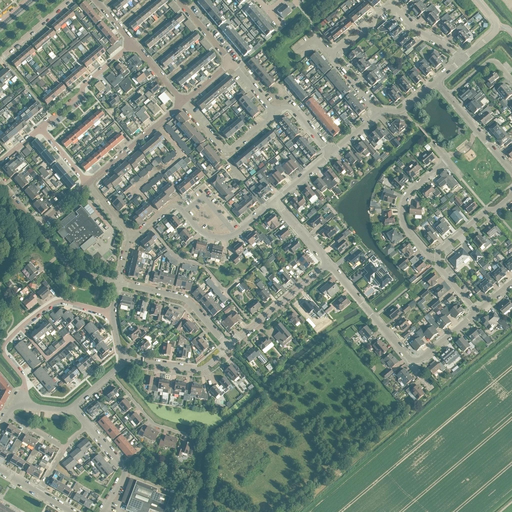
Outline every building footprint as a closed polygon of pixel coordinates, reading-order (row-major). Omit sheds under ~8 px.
[(158,10),(163,5),(159,0),(154,4),(158,10)] [(201,7),(204,11),(212,5),(208,0),(201,7)] [(245,0),(237,0),(236,1),(239,5),(237,7),(240,10),(245,5),(243,2),(245,0)] [(424,5),(420,1),(421,0),(416,0),(413,3),(415,5),(410,9),(414,13),(422,7),(424,5)] [(365,3),(363,1),(359,5),(366,13),(370,9),(365,3)] [(84,11),(89,7),(85,2),(80,6),(84,11)] [(122,8),(118,3),(113,7),(117,12),(120,10),(122,12),(125,15),(127,13),(124,10),(123,8),(122,8)] [(153,14),(158,10),(154,4),(149,9),(153,14)] [(283,19),(287,16),(291,12),(285,4),(277,11),(283,19)] [(359,5),(359,4),(355,8),(362,16),(366,13),(359,5)] [(212,5),(204,11),(208,15),(215,9),(212,5)] [(425,11),(426,10),(427,9),(424,5),(422,7),(414,13),(418,17),(425,11)] [(243,14),(245,12),(248,16),(256,10),(252,6),(248,9),(246,6),(241,11),(243,14)] [(88,16),(93,11),(89,7),(84,11),(88,16)] [(429,23),(436,16),(439,13),(434,7),(432,8),(428,12),(430,15),(425,18),(429,23)] [(358,20),(362,16),(355,8),(351,11),(358,20)] [(148,18),(153,14),(149,9),(144,13),(148,18)] [(208,15),(211,19),(219,13),(215,9),(208,15)] [(256,10),(248,16),(252,20),(259,14),(256,10)] [(70,20),(71,19),(75,16),(71,11),(66,15),(70,20)] [(92,20),(97,16),(93,11),(88,16),(92,20)] [(354,23),(358,20),(351,11),(346,15),(354,23)] [(143,22),(148,18),(144,13),(139,17),(143,22)] [(219,13),(211,19),(215,23),(222,17),(219,13)] [(259,14),(252,20),(255,25),(263,18),(259,14)] [(65,24),(70,20),(66,15),(61,19),(65,24)] [(179,24),(180,23),(184,20),(180,15),(175,19),(179,24)] [(96,25),(97,24),(101,21),(97,16),(92,20),(96,25)] [(432,27),(440,20),(436,16),(429,23),(432,27)] [(451,19),(449,16),(443,22),(444,24),(440,28),(444,32),(451,25),(454,23),(451,19)] [(138,27),(143,22),(139,17),(134,21),(138,27)] [(224,26),(230,22),(228,19),(226,21),(222,17),(215,23),(219,27),(222,24),(224,26)] [(263,18),(255,25),(259,29),(266,23),(263,18)] [(346,20),(345,18),(340,21),(347,29),(352,26),(347,20),(346,20)] [(61,28),(65,24),(61,19),(57,23),(61,28)] [(174,28),(179,24),(175,19),(170,23),(174,28)] [(133,31),(138,27),(134,21),(129,25),(133,31)] [(340,21),(336,25),(338,27),(343,33),(347,29),(340,21)] [(386,22),(378,29),(380,32),(388,30),(390,33),(398,26),(394,21),(389,25),(386,22)] [(230,22),(224,26),(226,29),(222,32),(226,36),(233,30),(235,29),(232,24),(230,22)] [(56,32),(61,28),(57,23),(52,27),(55,31),(56,32)] [(101,32),(106,27),(102,23),(97,27),(101,32)] [(169,32),(174,28),(170,23),(165,27),(169,32)] [(266,23),(259,29),(262,33),(270,27),(266,23)] [(458,27),(454,23),(451,25),(444,32),(447,36),(456,29),(455,28),(458,27)] [(338,27),(336,25),(332,29),(338,37),(343,33),(338,27)] [(394,41),(399,37),(398,35),(402,31),(398,26),(390,33),(394,38),(392,39),(394,41)] [(462,27),(457,31),(459,33),(455,37),(458,41),(466,35),(469,32),(466,28),(464,26),(462,27)] [(101,32),(105,37),(110,32),(106,27),(101,32)] [(171,35),(169,32),(165,27),(160,32),(164,37),(167,35),(168,37),(169,36),(172,40),(174,38),(171,35)] [(270,27),(262,33),(266,37),(264,39),(266,41),(272,37),(269,34),(273,31),(270,27)] [(332,29),(331,28),(327,31),(324,35),(329,41),(332,39),(334,41),(338,37),(332,29)] [(51,39),(56,35),(55,34),(51,30),(47,34),(51,39)] [(226,36),(230,40),(237,34),(233,30),(226,36)] [(106,43),(109,41),(114,37),(110,32),(105,37),(107,39),(104,41),(106,43)] [(169,42),(164,37),(160,32),(155,36),(159,41),(162,38),(167,44),(169,42)] [(466,35),(458,41),(462,45),(466,41),(468,44),(473,39),(471,37),(472,36),(469,32),(466,35)] [(191,38),(195,43),(200,38),(196,33),(191,38)] [(46,43),(51,39),(47,34),(42,38),(46,43)] [(230,40),(233,44),(240,38),(237,34),(230,40)] [(154,45),(159,41),(155,36),(150,40),(154,45)] [(410,40),(406,36),(401,39),(399,37),(394,41),(396,44),(398,42),(402,47),(404,46),(410,40)] [(115,44),(117,42),(118,41),(114,37),(109,41),(113,46),(115,44)] [(42,47),(46,43),(42,38),(37,42),(42,47)] [(186,42),(190,47),(195,43),(191,38),(186,42)] [(244,42),(240,38),(233,44),(237,49),(244,42)] [(406,55),(413,50),(411,48),(416,44),(411,39),(410,40),(404,46),(408,50),(405,53),(406,55)] [(149,49),(153,46),(154,45),(150,40),(145,44),(149,49)] [(37,51),(42,47),(37,42),(33,46),(37,51)] [(181,46),(185,51),(190,47),(186,42),(181,46)] [(237,49),(240,53),(247,47),(244,42),(237,49)] [(181,46),(176,50),(180,55),(185,51),(181,46)] [(30,56),(35,52),(31,47),(26,51),(30,56)] [(101,56),(105,52),(102,48),(101,47),(96,51),(101,56)] [(247,47),(240,53),(244,57),(248,54),(250,56),(255,52),(255,51),(253,49),(251,51),(247,47)] [(362,55),(364,54),(358,47),(347,56),(351,61),(355,57),(357,59),(362,55)] [(180,65),(185,61),(180,55),(176,50),(171,54),(175,60),(178,58),(179,60),(177,62),(180,65)] [(26,60),(30,56),(26,51),(21,55),(26,60)] [(96,60),(101,56),(96,51),(92,55),(96,60)] [(206,56),(211,61),(216,57),(211,52),(206,56)] [(435,68),(441,64),(437,59),(440,57),(435,52),(430,56),(432,58),(429,61),(435,68)] [(311,64),(320,57),(316,53),(310,58),(312,61),(310,63),(311,64)] [(358,69),(366,63),(363,59),(364,58),(363,57),(366,55),(364,53),(364,54),(362,55),(357,59),(359,61),(355,65),(358,69)] [(177,62),(175,60),(171,54),(166,59),(170,64),(173,61),(175,63),(172,66),(175,69),(177,67),(180,65),(177,62)] [(21,64),(26,60),(21,55),(17,59),(21,64)] [(91,64),(96,60),(92,55),(87,59),(91,64)] [(135,55),(128,62),(131,66),(133,68),(131,70),(133,72),(137,69),(140,67),(142,65),(143,64),(135,55)] [(206,66),(211,61),(206,56),(201,60),(206,66)] [(317,67),(323,61),(320,57),(311,64),(313,66),(315,64),(317,67)] [(16,68),(20,65),(21,64),(17,59),(12,63),(16,68)] [(87,68),(91,64),(87,59),(82,63),(83,64),(87,68)] [(161,63),(165,68),(170,64),(166,59),(161,63)] [(256,62),(253,59),(247,63),(251,68),(259,61),(258,59),(256,60),(256,61),(256,62)] [(426,76),(431,72),(427,68),(429,66),(424,59),(419,64),(422,67),(419,69),(426,76)] [(201,60),(196,65),(201,70),(203,67),(208,73),(210,71),(206,66),(201,60)] [(255,72),(260,67),(258,65),(261,63),(259,61),(251,68),(255,72)] [(318,73),(327,66),(323,61),(317,67),(319,69),(317,71),(318,73)] [(366,63),(358,69),(362,73),(366,70),(368,72),(373,68),(374,67),(376,65),(374,63),(371,65),(368,61),(366,63)] [(127,70),(124,67),(121,64),(116,68),(121,74),(118,77),(122,82),(122,81),(130,74),(127,70)] [(196,74),(201,70),(196,65),(191,69),(196,74)] [(324,75),(330,70),(327,66),(318,73),(320,74),(322,73),(324,75)] [(82,76),(86,72),(83,68),(82,67),(77,70),(82,76)] [(262,69),(260,67),(255,72),(258,76),(266,69),(264,67),(262,69)] [(366,78),(369,82),(377,76),(380,73),(374,67),(373,68),(368,72),(370,74),(366,78)] [(416,85),(421,81),(417,75),(419,74),(414,68),(409,72),(412,75),(409,77),(416,85)] [(9,74),(5,69),(4,70),(1,72),(0,73),(7,81),(10,79),(11,80),(16,77),(11,71),(9,74)] [(191,69),(186,73),(191,78),(196,74),(191,69)] [(262,80),(267,75),(265,73),(268,71),(266,69),(258,76),(262,80)] [(77,80),(82,76),(77,70),(73,74),(77,80)] [(137,75),(134,78),(139,83),(146,77),(147,78),(150,76),(151,75),(147,70),(142,74),(141,72),(137,75)] [(328,82),(330,80),(336,75),(332,71),(326,76),(328,78),(326,80),(328,82)] [(117,79),(112,73),(106,78),(109,82),(111,85),(114,88),(122,82),(118,77),(118,78),(117,79)] [(186,82),(191,78),(186,73),(181,77),(186,82)] [(377,83),(379,85),(381,83),(385,79),(380,73),(377,76),(369,82),(373,86),(377,83)] [(490,89),(496,84),(494,81),(499,78),(494,73),(487,79),(489,82),(486,85),(490,89)] [(32,77),(29,74),(25,77),(30,82),(34,79),(32,77)] [(72,84),(77,80),(73,74),(68,78),(72,84)] [(269,78),(267,75),(262,80),(265,84),(273,77),(272,75),(269,78)] [(331,86),(339,79),(336,75),(330,80),(332,82),(329,84),(331,86)] [(231,86),(235,83),(230,76),(225,80),(231,86)] [(288,85),(293,80),(290,76),(284,81),(288,85)] [(404,76),(399,80),(402,83),(399,85),(403,89),(406,93),(411,89),(409,86),(411,84),(409,82),(406,78),(404,76)] [(181,87),(186,82),(181,77),(176,81),(181,87)] [(273,81),(275,79),(273,77),(265,84),(269,88),(274,83),(272,81),(273,80),(273,81)] [(68,87),(72,84),(68,78),(63,82),(65,84),(68,87)] [(127,93),(132,89),(129,85),(131,83),(127,78),(119,85),(127,93)] [(337,88),(343,83),(339,79),(331,86),(332,88),(335,86),(337,88)] [(229,93),(233,89),(231,86),(225,80),(221,83),(227,90),(229,93)] [(291,90),(297,85),(293,80),(288,85),(291,90)] [(105,87),(100,81),(94,86),(100,93),(102,91),(103,92),(105,91),(106,92),(104,94),(105,96),(111,90),(107,86),(105,87)] [(151,100),(153,98),(155,97),(153,94),(159,89),(155,83),(148,89),(150,90),(145,95),(150,101),(151,100)] [(221,83),(217,87),(223,93),(225,96),(229,93),(227,90),(221,83)] [(338,94),(346,87),(343,83),(337,88),(339,91),(336,92),(338,94)] [(376,87),(372,91),(374,93),(378,89),(383,85),(381,83),(379,85),(376,87)] [(61,93),(66,89),(61,84),(57,88),(61,93)] [(295,94),(300,89),(297,85),(291,90),(295,94)] [(507,88),(505,85),(500,89),(497,86),(492,90),(497,95),(499,93),(502,96),(509,89),(508,87),(507,88)] [(389,89),(385,92),(388,95),(395,103),(400,98),(396,94),(399,92),(394,86),(390,90),(389,89)] [(219,97),(223,93),(217,87),(213,90),(219,97)] [(344,97),(350,91),(346,87),(338,94),(339,96),(342,94),(344,97)] [(57,97),(61,93),(57,88),(52,92),(57,97)] [(470,92),(467,88),(459,95),(464,101),(470,95),(472,98),(477,94),(473,89),(470,92)] [(164,104),(169,99),(164,93),(166,91),(164,89),(160,92),(162,95),(158,98),(160,100),(164,104)] [(298,98),(304,93),(300,89),(295,94),(298,98)] [(506,106),(511,102),(508,99),(511,95),(511,93),(511,92),(511,91),(509,89),(502,96),(504,99),(502,101),(506,106)] [(138,106),(144,100),(142,98),(141,96),(143,95),(143,94),(144,93),(140,90),(137,93),(139,95),(133,100),(136,104),(138,106)] [(214,100),(219,97),(213,90),(209,94),(214,100)] [(52,101),(57,97),(52,92),(47,96),(52,101)] [(477,101),(484,95),(481,92),(479,94),(474,98),(477,101)] [(122,99),(118,94),(117,93),(114,95),(112,93),(108,97),(110,99),(108,101),(113,106),(122,99)] [(302,102),(306,99),(307,97),(304,93),(298,98),(302,102)] [(210,104),(214,100),(209,94),(205,97),(210,104)] [(345,105),(354,98),(350,94),(344,99),(346,101),(344,103),(345,105)] [(475,101),(468,107),(474,114),(479,110),(480,112),(483,110),(481,108),(484,106),(481,102),(486,98),(484,95),(477,101),(476,100),(475,101)] [(47,105),(52,101),(47,96),(43,100),(47,105)] [(247,99),(245,96),(239,101),(242,105),(249,99),(248,98),(247,99)] [(208,110),(212,106),(210,104),(205,97),(200,101),(208,110)] [(155,104),(157,103),(153,98),(151,100),(153,102),(151,103),(147,106),(155,115),(160,111),(155,104)] [(316,102),(312,98),(305,104),(308,108),(316,102)] [(351,107),(357,102),(354,98),(345,105),(347,107),(349,105),(351,107)] [(246,110),(252,105),(250,102),(251,101),(249,99),(242,105),(246,110)] [(43,109),(37,102),(35,100),(30,104),(38,113),(39,112),(40,112),(42,110),(42,109),(43,109)] [(208,110),(200,101),(196,104),(202,111),(204,109),(206,112),(208,110)] [(318,105),(316,102),(308,108),(312,112),(319,106),(321,104),(321,103),(318,105)] [(352,113),(361,106),(357,102),(351,107),(353,110),(351,111),(352,113)] [(38,113),(30,104),(26,107),(34,116),(35,115),(35,116),(38,113)] [(129,108),(127,105),(121,110),(123,112),(121,114),(124,117),(126,116),(126,117),(128,119),(130,118),(129,118),(134,114),(137,112),(134,108),(132,109),(131,107),(129,108)] [(254,107),(252,105),(246,110),(249,114),(256,108),(255,106),(254,107)] [(315,116),(323,110),(319,106),(312,112),(315,116)] [(358,116),(364,110),(361,106),(352,113),(354,115),(356,113),(358,116)] [(31,119),(34,117),(33,117),(34,116),(26,107),(22,111),(29,120),(31,119)] [(143,123),(149,118),(144,113),(146,111),(143,107),(140,109),(141,110),(135,115),(137,117),(140,119),(143,123)] [(484,126),(488,122),(492,119),(490,116),(493,113),(488,107),(482,112),(484,115),(479,120),(484,126)] [(253,118),(259,113),(257,110),(258,109),(256,108),(249,114),(253,118)] [(319,121),(326,114),(323,110),(315,116),(319,121)] [(29,120),(22,111),(17,115),(21,119),(25,124),(26,123),(27,123),(29,121),(29,120)] [(99,120),(101,119),(104,116),(100,111),(94,115),(99,120)] [(179,123),(186,116),(183,112),(175,118),(179,123)] [(323,125),(330,119),(326,114),(319,121),(323,125)] [(93,125),(99,120),(94,115),(89,120),(93,125)] [(182,127),(187,123),(190,121),(186,116),(179,123),(182,126),(182,127)] [(278,123),(282,127),(290,120),(290,119),(287,119),(285,117),(283,119),(281,116),(276,121),(278,123)] [(141,127),(134,119),(132,117),(130,118),(132,120),(132,121),(126,127),(124,124),(121,126),(125,131),(128,129),(132,134),(141,127)] [(25,124),(21,119),(17,123),(22,130),(24,129),(27,127),(26,126),(27,126),(25,124)] [(326,129),(333,123),(330,119),(323,125),(326,129)] [(88,130),(93,125),(89,120),(83,124),(88,130)] [(239,120),(235,123),(240,129),(244,125),(241,121),(239,120)] [(285,132),(292,125),(291,123),(291,121),(290,120),(282,127),(285,132)] [(399,133),(407,126),(407,125),(403,121),(396,121),(391,125),(392,126),(389,129),(392,132),(394,134),(397,132),(399,133)] [(497,124),(495,121),(489,126),(491,129),(490,130),(489,131),(491,133),(492,133),(493,135),(501,128),(497,124)] [(22,130),(17,123),(12,126),(18,133),(19,132),(20,133),(22,130)] [(183,133),(190,126),(187,123),(182,127),(182,126),(179,128),(183,133)] [(235,123),(231,127),(236,132),(240,129),(235,123)] [(330,133),(337,127),(333,123),(326,129),(330,133)] [(82,134),(88,130),(83,124),(78,129),(82,134)] [(288,136),(297,128),(294,127),(292,125),(285,132),(288,136)] [(15,136),(18,134),(18,133),(12,126),(8,130),(14,137),(15,136)] [(186,136),(194,130),(190,126),(183,133),(186,136)] [(228,127),(226,129),(227,130),(232,136),(236,132),(231,127),(229,128),(228,127)] [(333,137),(340,131),(337,127),(330,133),(333,137)] [(292,140),(300,134),(298,131),(298,129),(297,128),(288,136),(292,140)] [(379,128),(374,132),(381,140),(383,138),(389,141),(393,138),(386,130),(383,132),(379,128)] [(498,142),(506,135),(501,128),(493,135),(495,137),(494,137),(496,140),(497,139),(498,141),(498,142)] [(77,139),(82,134),(78,129),(72,134),(77,139)] [(11,140),(14,138),(13,137),(14,137),(8,130),(4,134),(9,141),(11,140)] [(190,140),(191,139),(197,134),(194,130),(186,136),(190,140)] [(225,132),(222,134),(227,139),(232,136),(227,130),(225,132)] [(3,134),(1,131),(0,131),(0,138),(1,139),(5,144),(6,143),(7,144),(9,141),(4,134),(3,134)] [(271,131),(267,135),(271,140),(273,139),(276,137),(274,135),(271,131)] [(161,144),(162,144),(160,142),(164,139),(158,132),(154,135),(155,137),(161,144)] [(375,148),(377,146),(376,144),(381,140),(374,132),(369,136),(373,141),(371,143),(374,146),(375,148)] [(195,143),(202,137),(198,133),(197,134),(191,139),(195,143)] [(403,138),(404,137),(402,133),(396,137),(400,143),(404,140),(403,138)] [(71,144),(77,139),(72,134),(67,138),(71,144)] [(119,144),(124,139),(120,134),(114,139),(119,144)] [(267,135),(262,138),(267,144),(269,142),(270,143),(272,141),(271,140),(267,135)] [(506,147),(510,143),(511,141),(510,139),(506,135),(498,142),(500,144),(499,144),(501,147),(502,146),(504,144),(506,147)] [(157,148),(161,144),(155,137),(151,140),(157,148)] [(198,147),(205,141),(202,137),(195,143),(198,147)] [(299,147),(307,140),(307,139),(304,139),(302,137),(295,143),(299,147)] [(66,148),(71,144),(67,138),(61,143),(66,148)] [(262,138),(258,142),(263,147),(265,146),(267,144),(262,138)] [(36,149),(42,145),(37,139),(32,144),(36,149)] [(113,148),(119,144),(114,139),(109,143),(113,148)] [(400,145),(399,144),(395,139),(391,143),(395,147),(396,149),(400,145)] [(153,151),(157,148),(151,140),(147,144),(153,151)] [(302,152),(309,145),(308,143),(308,141),(307,140),(299,147),(302,152)] [(258,142),(254,145),(259,151),(261,149),(263,147),(258,142)] [(361,154),(362,153),(365,156),(369,153),(372,157),(376,154),(370,147),(367,144),(365,145),(362,142),(355,148),(361,154)] [(108,153),(113,148),(109,143),(103,148),(108,153)] [(200,154),(201,152),(207,147),(204,143),(196,149),(200,154)] [(150,154),(153,151),(147,144),(143,147),(150,154)] [(41,155),(46,150),(42,145),(36,149),(41,155)] [(254,145),(250,149),(255,154),(259,151),(254,145)] [(306,156),(314,148),(311,147),(309,145),(302,152),(306,156)] [(205,156),(212,150),(208,146),(207,147),(201,152),(205,156)] [(146,157),(150,154),(143,147),(140,150),(146,157)] [(26,157),(31,153),(30,152),(27,148),(22,152),(25,156),(26,157)] [(102,158),(108,153),(103,148),(98,152),(102,158)] [(309,160),(313,157),(317,154),(315,151),(315,149),(314,148),(306,156),(309,160)] [(250,149),(246,152),(251,158),(253,156),(254,157),(256,155),(255,154),(250,149)] [(46,160),(51,156),(46,150),(41,155),(46,160)] [(208,160),(215,154),(212,150),(205,156),(208,160)] [(141,162),(141,161),(145,158),(139,151),(134,154),(141,162)] [(97,162),(102,158),(98,152),(92,157),(97,162)] [(246,152),(242,156),(246,161),(248,160),(250,158),(251,158),(246,152)] [(358,156),(356,158),(351,152),(345,157),(352,165),(357,161),(359,164),(362,161),(358,156)] [(432,161),(435,159),(429,152),(425,156),(421,159),(423,162),(426,166),(426,165),(427,165),(429,164),(429,163),(432,161)] [(138,167),(137,165),(141,162),(134,154),(130,158),(132,159),(138,167)] [(211,164),(218,157),(215,154),(208,160),(211,164)] [(13,163),(11,161),(2,169),(6,173),(11,169),(12,168),(22,160),(23,159),(20,155),(17,158),(18,159),(13,163)] [(293,172),(298,168),(294,163),(296,161),(291,155),(288,157),(291,160),(287,164),(293,172)] [(50,166),(52,165),(56,161),(51,156),(46,160),(50,166)] [(242,156),(237,159),(242,165),(244,163),(245,164),(246,164),(247,163),(246,161),(242,156)] [(91,167),(97,162),(92,157),(87,162),(91,167)] [(222,166),(220,163),(222,162),(218,157),(211,164),(209,165),(211,167),(212,165),(214,167),(217,171),(222,166)] [(134,170),(138,167),(132,159),(128,163),(131,166),(134,170)] [(237,159),(233,163),(238,168),(242,165),(237,159)] [(6,173),(11,178),(16,173),(14,171),(22,164),(24,163),(22,160),(12,168),(11,169),(6,173)] [(343,165),(339,161),(333,166),(340,174),(345,170),(349,175),(353,172),(348,167),(345,163),(343,165)] [(86,172),(91,167),(87,162),(81,166),(86,172)] [(128,173),(132,169),(126,162),(121,165),(128,173)] [(57,173),(62,169),(57,163),(53,167),(52,168),(57,173)] [(405,170),(412,178),(418,173),(417,172),(421,169),(416,163),(410,168),(409,167),(405,170)] [(293,172),(287,164),(282,168),(280,165),(278,168),(283,173),(285,171),(289,175),(293,172)] [(124,176),(128,173),(121,165),(118,169),(124,176)] [(279,183),(284,179),(280,175),(283,173),(278,168),(277,166),(275,169),(277,172),(273,176),(279,183)] [(200,180),(204,177),(201,173),(197,168),(192,172),(194,174),(200,180)] [(61,179),(66,174),(62,169),(57,173),(61,179)] [(120,179),(124,176),(118,169),(114,172),(116,175),(120,179)] [(332,188),(337,184),(334,180),(337,178),(330,169),(324,174),(330,181),(328,183),(332,188)] [(168,179),(173,175),(169,170),(164,174),(168,179)] [(261,170),(258,172),(260,174),(263,178),(266,181),(268,178),(269,179),(268,179),(275,187),(279,183),(273,176),(271,173),(268,176),(269,176),(268,176),(267,177),(261,170)] [(449,175),(446,171),(441,176),(442,178),(437,182),(442,188),(447,184),(452,189),(458,185),(450,176),(451,175),(450,174),(449,175)] [(14,179),(18,184),(23,180),(27,177),(29,175),(27,172),(22,177),(20,174),(14,179)] [(188,175),(195,184),(200,180),(194,174),(192,172),(190,174),(188,175)] [(66,184),(71,180),(66,174),(61,179),(66,184)] [(120,179),(116,175),(112,178),(118,185),(122,182),(120,179)] [(191,188),(195,184),(188,175),(186,177),(188,179),(185,181),(191,188)] [(404,184),(408,179),(403,175),(399,180),(398,178),(392,184),(400,191),(405,185),(404,184)] [(220,180),(217,176),(210,182),(214,187),(224,179),(223,178),(220,180)] [(18,184),(22,189),(28,184),(26,181),(28,179),(27,177),(23,180),(18,184)] [(114,188),(118,185),(112,178),(108,181),(113,187),(114,188)] [(266,195),(270,191),(266,186),(268,184),(265,181),(266,181),(263,178),(259,182),(262,185),(261,186),(259,187),(266,195)] [(326,185),(320,178),(314,183),(317,187),(320,190),(322,193),(328,188),(330,190),(332,188),(328,183),(326,185)] [(109,190),(113,187),(108,181),(107,179),(103,183),(106,186),(101,190),(103,193),(107,190),(108,189),(109,190)] [(187,191),(191,188),(185,181),(184,179),(181,181),(179,183),(187,191)] [(219,192),(226,186),(223,183),(225,181),(224,179),(214,187),(215,188),(215,187),(219,192)] [(71,190),(76,185),(71,180),(66,184),(71,190)] [(182,195),(187,191),(179,183),(175,187),(179,191),(182,195)] [(176,191),(169,184),(167,186),(166,184),(164,185),(172,194),(176,191)] [(28,196),(40,187),(38,185),(35,187),(34,185),(32,185),(30,186),(24,192),(28,196)] [(172,194),(164,185),(162,187),(164,189),(161,191),(164,193),(168,198),(172,194)] [(228,189),(226,186),(219,192),(223,196),(222,197),(223,197),(232,189),(231,187),(228,189)] [(257,189),(254,186),(249,190),(254,195),(257,193),(261,199),(266,195),(259,187),(257,189)] [(434,190),(430,186),(425,190),(424,190),(422,191),(423,192),(422,193),(425,196),(427,198),(433,193),(437,197),(441,193),(440,192),(437,188),(434,190)] [(42,188),(40,187),(28,196),(33,201),(36,198),(38,196),(37,194),(39,191),(42,188)] [(311,204),(318,199),(308,187),(302,192),(311,204)] [(227,202),(234,196),(231,192),(233,190),(232,189),(223,197),(227,202)] [(395,205),(397,197),(392,195),(393,192),(384,189),(383,193),(386,194),(384,202),(395,205)] [(166,204),(170,200),(168,198),(164,193),(160,196),(166,204)] [(257,202),(251,195),(248,198),(246,195),(244,196),(252,206),(257,202)] [(162,207),(166,204),(160,196),(156,200),(162,207)] [(252,206),(244,196),(243,198),(245,200),(242,203),(247,210),(252,206)] [(305,203),(301,197),(298,200),(296,198),(290,202),(297,210),(302,206),(302,205),(305,203)] [(115,208),(123,202),(119,198),(112,204),(115,208)] [(477,206),(472,200),(470,198),(469,198),(468,198),(466,200),(466,201),(463,203),(465,205),(463,206),(469,214),(472,211),(477,206)] [(43,204),(48,200),(47,199),(42,203),(39,200),(33,205),(37,210),(43,204)] [(52,205),(49,201),(48,201),(48,200),(43,204),(37,210),(41,215),(47,209),(45,207),(47,205),(50,207),(52,205)] [(158,210),(162,207),(156,200),(152,203),(158,210)] [(420,208),(421,202),(414,201),(414,205),(415,205),(415,207),(411,206),(410,215),(421,216),(422,208),(420,208)] [(119,212),(119,211),(126,206),(123,202),(115,208),(119,212)] [(247,210),(242,203),(239,206),(236,203),(235,205),(243,214),(243,213),(247,210)] [(88,204),(84,208),(90,216),(95,212),(88,204)] [(150,215),(153,211),(154,211),(147,204),(144,207),(150,215)] [(238,218),(243,214),(235,205),(233,206),(235,208),(232,211),(238,218)] [(456,225),(463,219),(458,213),(461,211),(457,206),(452,210),(454,212),(453,213),(453,214),(451,216),(457,224),(456,225)] [(104,233),(82,207),(76,212),(75,212),(78,215),(76,217),(72,213),(60,223),(63,228),(57,233),(58,233),(63,238),(63,239),(65,237),(71,245),(69,246),(69,247),(70,246),(75,252),(74,252),(75,253),(80,248),(84,252),(84,251),(96,241),(96,242),(97,241),(95,239),(97,237),(98,239),(98,238),(104,233),(104,234),(104,233)] [(146,218),(150,215),(144,207),(140,211),(146,218)] [(142,221),(146,218),(140,211),(136,214),(142,221)] [(392,217),(391,211),(384,212),(385,218),(384,218),(385,226),(395,224),(394,216),(392,217)] [(332,219),(335,217),(332,213),(324,219),(327,222),(331,218),(332,219)] [(143,223),(142,221),(136,214),(135,215),(137,216),(133,219),(134,221),(129,225),(132,227),(136,223),(139,226),(143,223)] [(273,230),(278,226),(275,223),(277,221),(273,215),(265,222),(269,227),(270,227),(273,230)] [(324,220),(319,215),(315,217),(312,219),(312,220),(309,223),(314,229),(324,220)] [(171,227),(179,220),(175,216),(170,221),(168,219),(163,223),(165,225),(168,223),(171,227)] [(443,236),(449,231),(447,229),(450,226),(444,218),(437,224),(439,227),(437,228),(443,236)] [(174,235),(178,232),(176,229),(182,224),(179,220),(171,227),(168,229),(172,233),(167,236),(169,239),(174,235)] [(495,228),(492,225),(485,231),(490,238),(497,231),(500,235),(502,233),(497,226),(495,228)] [(331,228),(329,229),(327,226),(320,233),(324,237),(326,235),(330,239),(336,233),(339,231),(336,228),(333,230),(331,228)] [(432,245),(437,240),(433,235),(435,233),(432,229),(430,226),(427,229),(430,233),(425,237),(432,245)] [(182,239),(189,233),(186,229),(180,234),(178,232),(174,235),(176,238),(177,239),(180,237),(182,239)] [(290,234),(286,229),(281,233),(279,231),(274,235),(276,237),(279,235),(283,240),(286,237),(290,234)] [(398,237),(395,231),(394,231),(392,229),(383,234),(387,240),(390,238),(392,242),(394,244),(403,239),(401,235),(398,237)] [(339,244),(335,247),(340,253),(343,250),(348,246),(343,240),(345,239),(344,238),(350,233),(347,230),(342,235),(341,235),(339,237),(335,240),(339,244)] [(154,244),(155,244),(153,242),(157,239),(151,231),(147,235),(148,237),(154,244)] [(258,238),(253,232),(248,235),(255,243),(259,240),(261,243),(264,241),(260,236),(258,238)] [(184,248),(189,244),(187,242),(193,237),(189,233),(182,239),(184,241),(181,244),(184,248)] [(251,251),(254,249),(251,246),(255,243),(248,235),(244,239),(250,245),(247,247),(251,251)] [(482,238),(480,236),(473,241),(480,249),(484,246),(486,248),(492,244),(489,241),(486,237),(484,239),(483,238),(482,238)] [(150,247),(154,244),(148,237),(144,240),(150,247)] [(144,253),(144,252),(147,251),(147,250),(150,247),(144,240),(140,243),(142,245),(140,247),(144,253)] [(200,252),(202,242),(197,241),(195,249),(193,248),(191,254),(194,255),(197,255),(198,251),(200,252)] [(301,247),(296,241),(291,246),(289,243),(285,247),(283,248),(286,252),(290,248),(294,253),(301,247)] [(207,258),(209,252),(206,251),(207,244),(202,242),(200,252),(205,253),(204,257),(207,258)] [(245,248),(240,243),(236,246),(242,253),(242,254),(244,256),(248,253),(249,253),(251,251),(247,247),(245,248)] [(414,254),(412,251),(410,249),(412,248),(407,243),(400,249),(404,254),(405,254),(409,258),(414,254)] [(388,256),(395,249),(391,244),(384,251),(388,256)] [(215,260),(218,246),(213,245),(212,253),(209,252),(207,258),(215,260)] [(223,262),(223,261),(225,256),(222,255),(224,248),(218,246),(215,260),(220,261),(223,262)] [(236,264),(241,260),(238,257),(242,254),(242,253),(236,246),(232,249),(237,255),(232,260),(235,263),(236,264)] [(141,259),(141,258),(142,259),(144,259),(145,254),(144,254),(144,253),(140,247),(138,248),(137,252),(133,251),(131,257),(133,257),(141,259)] [(358,250),(356,248),(354,249),(351,252),(353,255),(348,259),(353,266),(355,265),(356,265),(356,264),(359,261),(361,264),(359,265),(360,265),(363,262),(366,260),(364,257),(358,250)] [(470,257),(465,251),(463,249),(461,251),(459,253),(458,254),(458,255),(456,256),(450,261),(456,268),(470,257)] [(477,262),(482,257),(476,250),(471,255),(477,262)] [(294,260),(289,264),(287,266),(290,269),(292,267),(293,268),(299,263),(301,265),(299,267),(303,272),(306,269),(313,263),(310,259),(309,259),(306,255),(304,256),(302,253),(294,260)] [(420,262),(415,257),(410,262),(420,273),(423,270),(427,267),(421,261),(420,262)] [(406,258),(398,265),(401,269),(409,262),(406,258)] [(511,265),(507,260),(503,263),(502,262),(500,264),(504,268),(506,267),(511,272),(511,271),(511,265)] [(370,263),(364,268),(367,271),(367,270),(369,273),(364,276),(370,283),(374,279),(382,289),(392,280),(387,275),(388,274),(386,271),(385,272),(381,268),(377,271),(370,263)] [(31,281),(33,280),(37,277),(34,274),(37,272),(30,264),(24,269),(31,276),(28,278),(31,281)] [(502,280),(506,276),(501,270),(504,268),(500,264),(497,266),(498,267),(494,270),(502,280)] [(286,284),(291,280),(287,275),(289,273),(286,269),(284,267),(281,269),(285,273),(279,277),(286,284)] [(502,280),(494,270),(490,273),(489,272),(487,275),(491,279),(493,277),(498,283),(502,280)] [(160,274),(160,273),(160,271),(159,271),(158,274),(155,273),(155,272),(152,271),(150,279),(153,280),(152,283),(158,284),(158,282),(160,275),(160,274)] [(273,285),(270,287),(276,294),(281,289),(277,284),(279,283),(272,274),(268,278),(273,285)] [(433,287),(437,283),(435,282),(438,279),(433,274),(426,280),(430,286),(431,285),(433,287)] [(493,287),(489,281),(491,279),(487,275),(484,277),(486,278),(482,282),(483,284),(483,283),(489,290),(493,287)] [(411,284),(418,279),(415,276),(409,281),(411,284)] [(260,280),(267,287),(270,284),(263,277),(260,280)] [(483,284),(482,282),(480,280),(477,283),(474,285),(477,289),(475,290),(477,294),(482,290),(485,294),(489,290),(483,283),(483,284)] [(42,300),(50,293),(47,289),(50,287),(45,282),(42,284),(45,287),(37,294),(42,300)] [(246,292),(249,289),(243,282),(240,285),(246,292)] [(263,285),(262,284),(260,282),(256,285),(262,292),(259,295),(265,302),(270,297),(266,293),(268,291),(263,285)] [(339,291),(333,283),(329,287),(327,284),(320,290),(324,296),(327,293),(331,297),(339,291)] [(440,299),(443,295),(447,292),(442,286),(434,292),(440,299)] [(195,298),(203,292),(199,288),(192,294),(195,298)] [(423,299),(429,293),(426,290),(420,295),(423,299)] [(29,310),(37,303),(34,299),(37,297),(34,293),(33,292),(30,295),(31,296),(23,303),(29,310)] [(203,292),(195,298),(199,302),(200,301),(206,296),(203,292)] [(203,305),(212,298),(211,296),(209,298),(207,295),(206,296),(200,301),(203,305)] [(340,311),(346,306),(350,303),(344,296),(335,304),(340,311)] [(131,303),(132,299),(123,297),(122,301),(121,301),(120,305),(125,306),(130,308),(130,309),(133,310),(133,309),(134,304),(131,303)] [(212,301),(213,299),(212,298),(203,305),(207,309),(214,303),(212,301)] [(433,310),(441,303),(438,299),(430,306),(433,310)] [(252,314),(261,306),(256,300),(247,308),(252,314)] [(511,303),(511,304),(508,300),(504,303),(504,304),(502,306),(502,305),(498,308),(501,312),(503,314),(511,306),(511,303)] [(308,301),(302,306),(305,310),(309,314),(313,310),(316,313),(320,318),(325,314),(321,309),(320,310),(315,305),(312,302),(312,303),(310,304),(308,301)] [(145,320),(146,317),(147,312),(144,312),(146,304),(139,302),(138,307),(136,312),(140,313),(139,317),(143,318),(142,320),(145,320)] [(216,305),(214,303),(207,309),(210,313),(218,306),(217,304),(216,305)] [(461,306),(459,303),(457,304),(456,303),(452,307),(460,315),(461,315),(464,314),(464,313),(463,312),(464,312),(460,307),(461,306)] [(160,322),(160,321),(161,316),(158,315),(160,307),(152,305),(151,310),(150,315),(156,316),(155,321),(160,322)] [(218,306),(210,313),(213,317),(222,310),(218,306)] [(326,314),(332,309),(329,306),(323,311),(326,314)] [(460,315),(452,307),(452,306),(449,309),(447,307),(444,310),(449,316),(451,314),(456,319),(456,318),(457,319),(459,317),(460,316),(459,316),(460,315)] [(393,320),(397,317),(401,314),(396,307),(388,314),(393,320)] [(176,326),(180,319),(178,317),(179,314),(170,308),(167,312),(165,316),(167,317),(165,319),(170,322),(171,320),(173,321),(172,323),(176,326)] [(61,317),(65,314),(65,313),(62,309),(55,315),(53,312),(50,315),(56,322),(59,320),(62,317),(61,317)] [(447,326),(451,323),(447,318),(449,316),(444,310),(441,312),(444,317),(441,319),(447,326)] [(65,321),(72,315),(68,311),(65,313),(65,314),(61,317),(62,317),(59,320),(60,321),(63,318),(65,321)] [(240,324),(243,322),(234,312),(232,314),(232,315),(228,318),(234,325),(238,322),(240,324)] [(299,319),(294,313),(288,318),(294,326),(299,322),(301,325),(305,322),(301,317),(299,319)] [(435,325),(437,323),(433,318),(429,313),(427,316),(430,320),(435,325)] [(499,319),(498,317),(494,313),(491,316),(491,317),(489,318),(488,316),(481,322),(488,330),(492,328),(495,325),(494,323),(499,319)] [(74,317),(72,315),(65,321),(62,324),(65,328),(69,325),(72,323),(76,319),(75,319),(77,318),(76,317),(74,316),(74,317)] [(75,327),(82,321),(79,317),(77,318),(75,319),(76,319),(72,323),(75,327)] [(234,325),(228,318),(224,321),(221,323),(229,333),(232,331),(230,329),(234,325)] [(404,331),(410,326),(403,319),(395,326),(399,330),(401,328),(404,331)] [(443,330),(447,326),(441,319),(437,323),(443,330)] [(434,337),(438,334),(432,327),(435,325),(430,320),(428,322),(430,325),(426,328),(428,330),(434,337)] [(77,332),(86,325),(82,321),(75,327),(77,329),(77,330),(76,331),(77,332)] [(55,331),(47,322),(45,324),(44,323),(42,325),(48,332),(50,334),(55,331)] [(191,324),(189,322),(183,326),(190,334),(193,331),(195,333),(198,330),(192,323),(191,324)] [(88,333),(95,327),(91,323),(82,330),(83,331),(84,331),(85,330),(88,333)] [(293,338),(283,327),(280,324),(275,328),(280,333),(278,335),(277,334),(274,337),(282,347),(293,338)] [(44,335),(48,332),(42,325),(40,326),(41,327),(39,329),(44,335)] [(374,335),(366,326),(364,328),(363,328),(363,329),(359,332),(360,332),(364,337),(362,338),(365,341),(366,340),(367,341),(367,340),(370,343),(375,339),(373,336),(374,335)] [(98,331),(95,327),(88,333),(90,336),(89,336),(89,337),(89,338),(90,338),(97,332),(98,331)] [(140,332),(139,331),(136,327),(127,334),(133,341),(139,336),(141,338),(146,334),(142,330),(140,332)] [(484,340),(487,337),(481,329),(478,331),(475,328),(467,335),(472,341),(480,335),(484,340)] [(44,335),(39,329),(36,331),(35,330),(34,331),(40,339),(44,335)] [(424,334),(421,329),(418,331),(424,338),(426,336),(430,341),(434,337),(428,330),(424,334)] [(40,339),(34,331),(32,333),(33,334),(30,336),(38,345),(42,341),(40,339)] [(421,348),(425,344),(421,340),(424,338),(418,331),(416,334),(417,335),(413,339),(415,341),(421,348)] [(91,340),(93,342),(100,337),(97,332),(90,338),(89,338),(88,339),(89,341),(91,340)] [(79,340),(82,338),(77,333),(73,337),(75,339),(78,342),(79,340)] [(95,348),(102,342),(104,341),(100,337),(93,342),(91,344),(93,347),(94,346),(94,347),(95,348)] [(199,341),(196,338),(191,343),(194,346),(195,345),(201,353),(203,352),(204,351),(208,348),(205,344),(206,344),(202,339),(199,341)] [(266,340),(264,338),(259,342),(259,343),(257,345),(261,350),(264,348),(264,349),(271,343),(268,338),(266,340)] [(467,344),(462,338),(456,343),(464,352),(469,348),(471,350),(475,347),(471,342),(468,344),(467,343),(467,344)] [(143,352),(146,349),(150,345),(145,339),(137,346),(143,352)] [(24,344),(22,341),(14,348),(18,352),(28,344),(26,342),(24,344)] [(58,344),(56,341),(52,345),(57,350),(61,347),(58,344)] [(174,348),(174,343),(175,342),(170,341),(170,345),(164,344),(162,355),(170,356),(171,348),(174,348)] [(384,347),(379,341),(373,346),(377,351),(375,352),(379,357),(381,356),(388,350),(384,346),(384,347)] [(417,351),(421,348),(415,341),(411,345),(417,351)] [(28,348),(32,344),(30,342),(28,344),(18,352),(22,356),(30,350),(28,348)] [(99,352),(106,346),(102,342),(95,348),(93,349),(94,350),(95,350),(96,349),(99,352)] [(53,354),(57,350),(52,345),(48,348),(49,349),(53,354)] [(102,360),(109,354),(107,352),(109,350),(106,346),(99,352),(101,355),(100,355),(100,357),(102,360)] [(190,352),(191,347),(191,346),(186,346),(186,350),(180,349),(178,358),(186,359),(187,352),(190,352)] [(66,358),(69,356),(68,355),(70,353),(70,352),(67,348),(62,352),(66,358)] [(259,352),(256,348),(253,351),(251,349),(244,355),(250,362),(257,356),(263,364),(267,361),(259,352)] [(455,350),(453,351),(451,348),(441,357),(447,363),(450,360),(452,363),(457,358),(457,359),(460,356),(455,350)] [(32,352),(30,350),(22,356),(26,361),(35,353),(34,351),(32,352)] [(61,361),(63,360),(65,359),(66,358),(62,352),(57,356),(61,361)] [(29,365),(37,359),(35,356),(37,355),(35,353),(26,361),(29,365)] [(395,360),(390,355),(384,360),(383,358),(380,361),(384,366),(386,363),(391,368),(394,366),(398,363),(395,360)] [(90,367),(92,365),(91,364),(93,362),(88,356),(84,360),(90,367)] [(39,361),(37,359),(29,365),(33,370),(43,361),(41,359),(39,361)] [(81,374),(83,372),(82,371),(85,369),(79,363),(80,363),(77,360),(75,362),(77,365),(75,367),(78,370),(81,374)] [(88,368),(90,367),(84,360),(80,363),(79,363),(85,369),(87,367),(88,368)] [(438,365),(435,361),(432,364),(433,365),(428,369),(433,375),(440,369),(442,372),(446,369),(441,363),(438,365)] [(455,369),(457,371),(465,365),(464,363),(455,369)] [(236,372),(231,366),(225,371),(234,381),(239,376),(242,379),(245,377),(242,374),(239,370),(236,372)] [(33,373),(37,378),(47,370),(45,368),(43,370),(41,367),(33,373)] [(72,369),(70,367),(67,368),(70,371),(75,377),(77,375),(78,377),(80,375),(77,371),(74,368),(72,369)] [(403,370),(401,368),(394,374),(395,376),(396,376),(399,379),(398,379),(398,380),(398,381),(398,382),(398,383),(399,383),(400,383),(401,383),(402,382),(405,386),(412,379),(404,369),(403,370)] [(386,379),(393,373),(390,369),(383,375),(386,379)] [(49,372),(47,370),(37,378),(41,382),(48,376),(46,374),(49,372)] [(72,382),(74,380),(73,379),(75,377),(70,371),(66,375),(72,382)] [(66,375),(63,372),(59,375),(67,384),(69,382),(70,383),(72,382),(66,375)] [(51,378),(48,376),(41,382),(44,387),(52,380),(54,379),(53,377),(51,378)] [(154,392),(155,386),(152,385),(153,378),(147,377),(146,386),(149,386),(148,391),(153,391),(154,392)] [(230,390),(233,388),(231,385),(225,378),(219,382),(223,387),(221,388),(225,393),(229,390),(230,390)] [(155,386),(154,392),(157,392),(162,393),(163,390),(164,380),(159,379),(158,386),(155,386)] [(52,380),(44,387),(50,393),(58,387),(54,383),(52,380)] [(170,394),(171,388),(169,388),(170,381),(164,380),(163,390),(162,393),(167,394),(170,394)] [(0,389),(2,391),(8,386),(9,385),(5,381),(0,384),(0,389)] [(179,392),(181,382),(176,382),(174,389),(171,388),(170,394),(179,395),(179,392)] [(184,396),(187,397),(187,395),(188,391),(185,390),(186,383),(181,382),(179,392),(184,393),(184,396)] [(208,400),(208,397),(207,394),(205,393),(205,392),(204,392),(204,390),(202,389),(202,386),(197,385),(197,384),(195,396),(198,396),(198,397),(199,399),(208,400)] [(414,388),(412,385),(408,389),(405,391),(408,394),(411,392),(417,400),(424,394),(419,389),(420,388),(417,386),(414,388)] [(9,396),(9,395),(12,390),(8,386),(2,391),(0,393),(0,394),(7,399),(9,396)] [(218,390),(215,386),(209,391),(216,398),(219,395),(220,397),(225,393),(221,388),(218,390)] [(111,401),(110,399),(118,393),(113,387),(108,391),(107,391),(104,393),(107,396),(104,397),(107,401),(109,403),(111,401)] [(126,412),(128,411),(131,408),(127,403),(128,402),(125,399),(119,405),(126,412)] [(105,406),(100,400),(96,403),(95,401),(85,409),(87,411),(86,411),(87,412),(87,411),(91,415),(94,412),(100,407),(102,409),(105,406)] [(133,415),(131,412),(126,417),(130,422),(132,421),(137,426),(142,421),(136,413),(133,415)] [(108,419),(105,416),(102,419),(98,422),(98,423),(99,422),(100,423),(99,424),(102,427),(112,418),(111,416),(108,419)] [(106,431),(113,425),(110,422),(113,419),(112,418),(102,427),(104,430),(105,429),(106,430),(105,431),(106,431)] [(11,437),(16,429),(10,425),(6,432),(9,434),(8,435),(11,437)] [(115,428),(113,425),(106,431),(106,430),(107,432),(106,432),(109,435),(120,426),(118,425),(115,428)] [(113,440),(117,437),(120,434),(118,431),(121,428),(120,426),(109,435),(112,439),(112,438),(113,439),(113,440)] [(153,430),(154,430),(148,427),(146,430),(142,428),(138,434),(142,437),(143,435),(154,441),(159,433),(153,430)] [(17,439),(19,436),(21,432),(16,429),(11,437),(10,438),(12,440),(14,437),(17,438),(17,439)] [(28,445),(32,438),(26,435),(22,442),(28,445)] [(124,438),(121,435),(114,441),(114,442),(115,441),(116,442),(115,443),(118,446),(128,437),(127,435),(124,438)] [(172,438),(166,436),(165,439),(161,438),(159,446),(162,447),(163,445),(174,449),(176,444),(177,439),(172,437),(172,438)] [(122,450),(129,444),(126,441),(129,438),(128,437),(118,446),(120,449),(121,448),(122,449),(122,450)] [(34,449),(35,446),(38,442),(32,438),(28,445),(34,449)] [(88,450),(88,449),(92,446),(86,439),(82,442),(83,442),(82,443),(88,450)] [(176,456),(180,457),(182,453),(191,456),(194,447),(191,446),(191,445),(184,442),(181,450),(178,449),(176,456)] [(88,450),(82,443),(81,444),(80,443),(77,446),(78,448),(83,454),(88,450)] [(131,447),(129,444),(122,450),(123,451),(122,451),(125,455),(136,446),(135,444),(131,447)] [(45,455),(49,448),(43,445),(40,449),(39,451),(45,455)] [(0,456),(5,459),(8,455),(9,453),(6,451),(8,447),(5,446),(3,449),(0,455),(0,456)] [(129,459),(133,456),(136,453),(134,449),(137,447),(136,446),(125,455),(128,458),(129,457),(129,458),(129,459)] [(50,458),(54,452),(49,448),(45,455),(50,458)] [(83,454),(78,448),(75,450),(75,451),(74,452),(80,459),(85,455),(83,454)] [(80,459),(74,452),(73,453),(73,452),(69,455),(71,457),(76,463),(80,459)] [(95,465),(102,459),(101,458),(102,458),(99,454),(95,458),(91,461),(95,465)] [(16,466),(20,459),(14,456),(10,462),(16,466)] [(76,463),(71,457),(67,459),(68,460),(67,461),(73,468),(77,464),(76,463)] [(22,469),(24,465),(25,463),(20,459),(16,466),(22,469)] [(103,460),(102,459),(95,465),(99,470),(106,463),(104,460),(103,460)] [(73,468),(67,461),(66,462),(65,461),(62,464),(68,472),(73,468)] [(103,474),(110,468),(109,467),(109,466),(106,463),(99,470),(103,474)] [(36,469),(38,467),(35,465),(34,468),(31,466),(27,472),(33,476),(37,469),(36,469)] [(110,469),(110,468),(103,474),(106,478),(114,472),(111,468),(110,469)] [(38,479),(42,472),(37,469),(33,476),(38,479)] [(60,483),(63,479),(61,478),(58,482),(55,480),(51,487),(57,490),(60,483)] [(166,507),(170,498),(156,493),(157,489),(132,480),(129,483),(126,491),(166,507)] [(62,493),(66,487),(60,483),(57,490),(62,493)] [(68,497),(70,492),(72,490),(66,487),(62,493),(68,497)] [(155,511),(164,511),(166,507),(126,491),(123,499),(124,503),(128,505),(126,510),(129,511),(148,511),(150,510),(155,511)] [(84,506),(87,500),(84,498),(87,494),(84,493),(82,497),(78,503),(84,506)] [(82,497),(77,494),(76,496),(73,500),(78,503),(82,497)] [(89,509),(91,505),(93,503),(87,500),(84,506),(89,509)]
